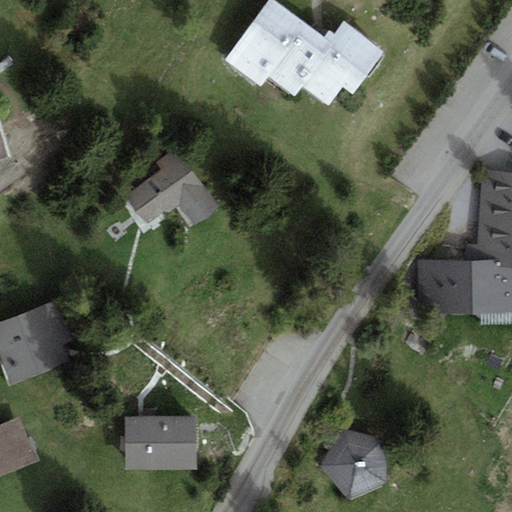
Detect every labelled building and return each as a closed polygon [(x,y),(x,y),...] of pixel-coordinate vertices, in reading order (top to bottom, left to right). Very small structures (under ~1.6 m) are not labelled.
[(324,36),(272,0),(268,0),(226,60),(260,84),(265,76),(295,96),(301,86),(327,104),(340,85),(355,96),(386,51),(343,22),(335,34),(329,30),(324,36)] [(159,169),(123,195),(145,227),(180,203),(194,222),(218,206),(176,147),(154,162),(159,169)] [(511,171),(484,169),(477,244),(466,244),(466,262),(418,260),(418,314),(511,312),(511,171)] [(56,299),(0,321),(0,356),(11,385),(69,362),(66,353),(76,349),(56,299)] [(20,416),(0,424),(0,475),(38,461),(20,416)] [(125,417),(126,470),(197,469),(196,417),(125,417)] [(342,429),(319,467),(348,501),(389,484),(386,440),(342,429)]
